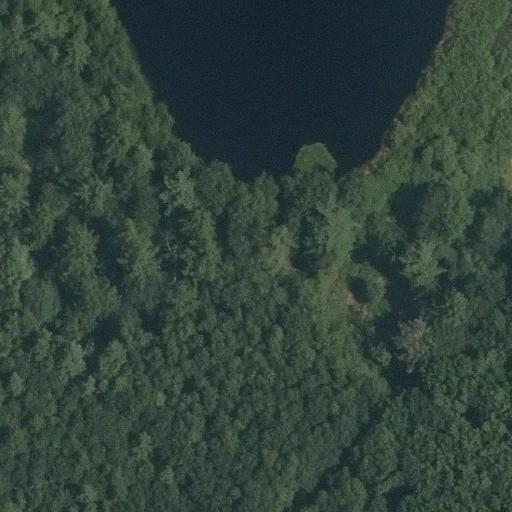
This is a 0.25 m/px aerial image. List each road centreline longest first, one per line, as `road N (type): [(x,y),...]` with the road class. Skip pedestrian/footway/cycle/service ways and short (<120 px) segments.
road 1 (track): [(0,51),(176,192),(303,222),(511,236)]
road 2 (track): [(511,309),(291,511)]
